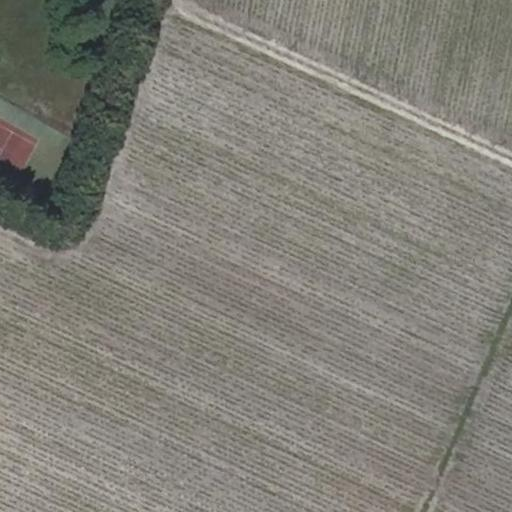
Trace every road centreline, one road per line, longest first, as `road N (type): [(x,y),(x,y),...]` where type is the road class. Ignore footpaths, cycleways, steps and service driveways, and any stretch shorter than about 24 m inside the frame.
road 1 (track): [(0,231),(45,257),(81,240),(162,0)]
road 2 (track): [(511,278),(406,511)]
